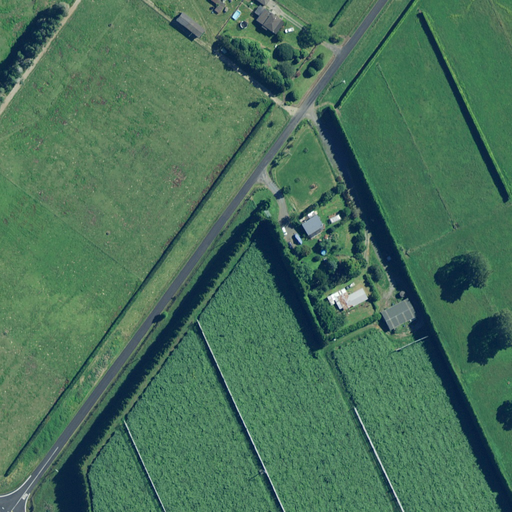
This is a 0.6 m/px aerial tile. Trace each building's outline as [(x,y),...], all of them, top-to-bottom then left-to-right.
[(225,5),(217,0),(209,0),(218,6),(214,11),(219,14),(225,5)] [(283,22),(258,6),(254,13),(259,16),(256,21),(262,25),(261,27),(266,31),(267,29),(275,34),(283,22)] [(204,30),(182,12),(175,20),(197,38),(204,30)] [(322,227),(315,216),(301,225),(307,235),(322,227)] [(367,300),(362,289),(348,296),(344,289),(327,298),(329,303),(335,300),(339,310),(343,308),(344,311),(367,300)] [(416,317),(407,299),(381,313),(389,330),(416,317)]
